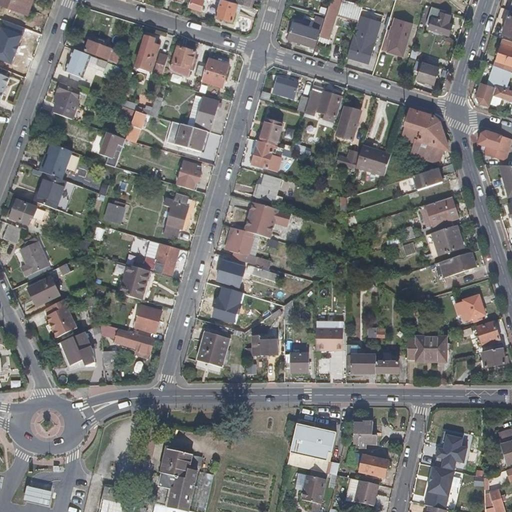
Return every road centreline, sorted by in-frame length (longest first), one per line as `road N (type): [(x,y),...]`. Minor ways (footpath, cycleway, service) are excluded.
road 1 (residential): [(260,51),(161,397)]
road 2 (secondary): [(423,396),(161,397)]
road 3 (residential): [(260,51),(458,116)]
road 4 (residential): [(0,181),(69,0)]
road 5 (tertiary): [(511,301),(458,116)]
road 6 (residential): [(96,0),(260,51)]
road 7 (tertiary): [(458,116),(489,0)]
